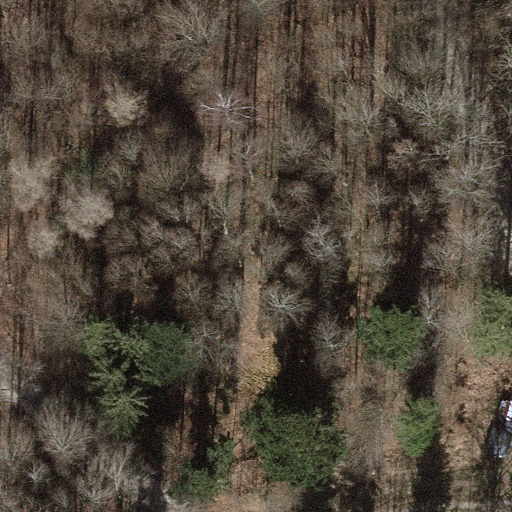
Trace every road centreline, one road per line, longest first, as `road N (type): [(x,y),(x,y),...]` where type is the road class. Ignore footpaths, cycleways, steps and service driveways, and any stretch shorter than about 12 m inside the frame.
road 1 (track): [(433,0),(511,235)]
road 2 (track): [(166,511),(0,382)]
